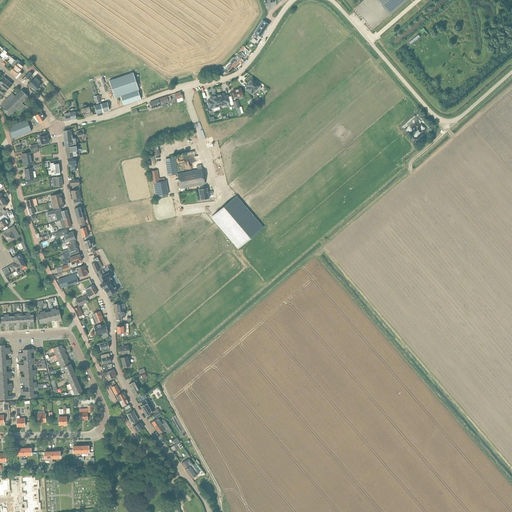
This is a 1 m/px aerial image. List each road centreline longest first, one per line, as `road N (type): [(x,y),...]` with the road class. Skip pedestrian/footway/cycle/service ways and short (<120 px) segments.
road 1 (unclassified): [(207,511),(140,416),(117,366),(110,311),(70,207),(56,126)]
road 2 (unclassified): [(56,126),(233,75),(274,24)]
road 3 (unclassified): [(511,72),(464,114),(443,120),(331,0)]
road 4 (residential): [(77,322),(43,261),(0,113)]
road 5 (track): [(221,511),(217,487),(160,383)]
